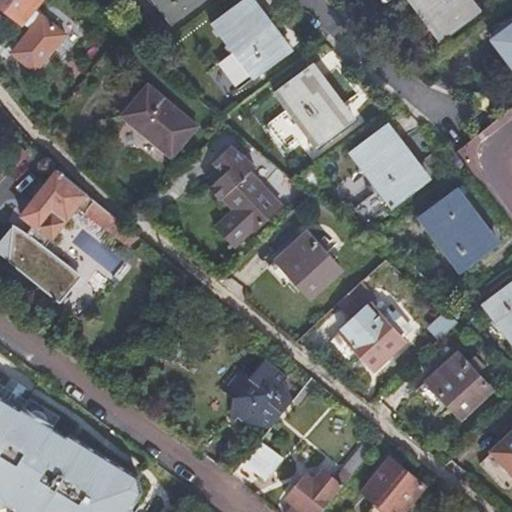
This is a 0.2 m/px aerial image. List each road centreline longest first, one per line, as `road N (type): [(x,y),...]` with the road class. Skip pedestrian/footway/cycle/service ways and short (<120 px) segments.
road 1 (track): [(0,93),(49,153),(489,511)]
road 2 (residential): [(258,511),(0,322)]
road 3 (residential): [(303,0),(468,136)]
